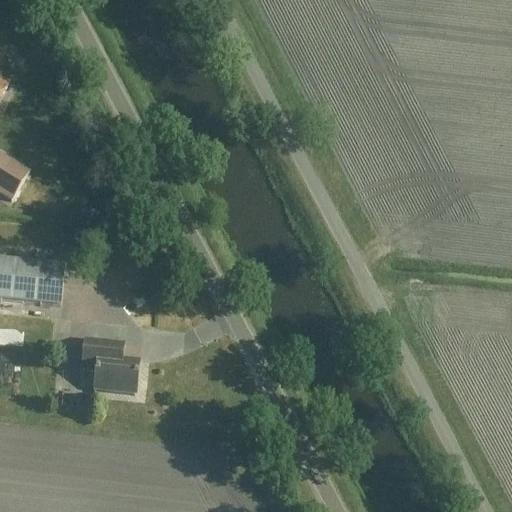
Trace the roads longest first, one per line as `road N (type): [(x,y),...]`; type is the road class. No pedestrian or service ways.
road 1 (unclassified): [(485,511),(216,0)]
road 2 (unclassified): [(334,511),(69,0)]
